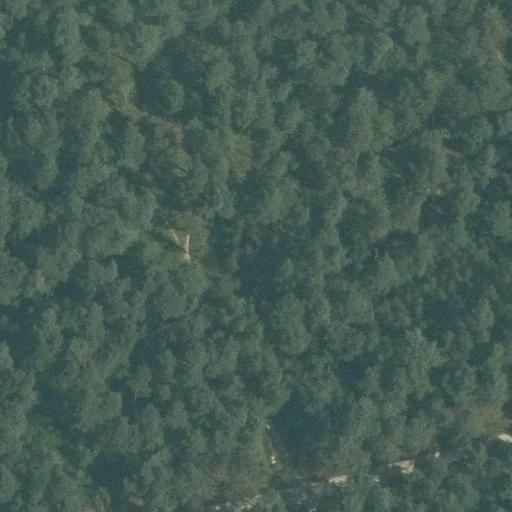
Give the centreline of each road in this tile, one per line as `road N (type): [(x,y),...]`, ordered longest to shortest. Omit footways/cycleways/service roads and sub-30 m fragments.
road 1 (track): [(240,511),(511,444)]
road 2 (track): [(186,278),(74,39)]
road 3 (track): [(307,511),(186,278)]
